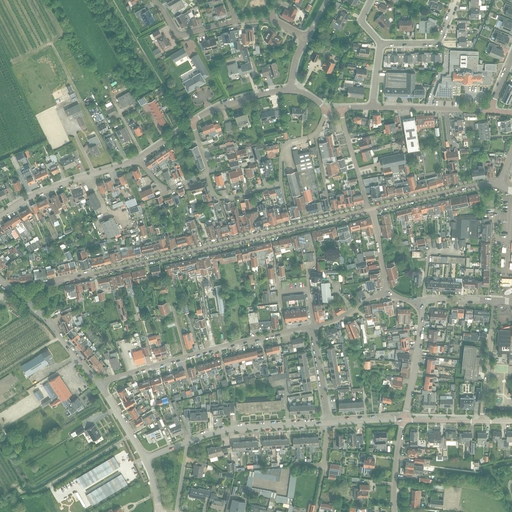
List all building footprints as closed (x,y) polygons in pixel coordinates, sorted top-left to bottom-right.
[(185,6),(183,2),(182,3),(179,0),(171,0),(172,0),(174,3),(169,6),(173,13),(185,6)] [(439,13),(442,6),(437,3),(438,0),(437,0),(430,0),(430,1),(433,2),(430,9),(439,13)] [(511,8),(511,6),(511,5),(505,3),(503,8),(507,10),(505,14),(511,16),(511,8)] [(384,12),(387,7),(381,4),(378,9),(384,12)] [(217,15),(213,16),(214,20),(227,16),(225,12),(225,10),(225,9),(223,5),(215,7),(218,15),(217,15)] [(295,14),(297,9),(291,6),(289,11),(285,9),(281,16),(282,16),(282,17),(284,18),(284,17),(292,21),(295,14)] [(333,20),(330,25),(340,30),(343,25),(344,26),(346,21),(345,21),(348,14),(350,11),(346,9),(340,6),(339,9),(342,11),(336,21),(333,20)] [(146,24),(154,20),(152,16),(151,14),(149,10),(147,11),(145,7),(135,13),(138,17),(141,15),(146,24)] [(176,17),(182,28),(188,24),(189,26),(192,25),(193,26),(197,25),(195,18),(191,19),(187,12),(183,14),(182,14),(176,17)] [(384,30),(391,24),(382,14),(375,20),(378,24),(379,24),(384,30)] [(511,23),(506,21),(507,18),(499,15),(498,17),(497,19),(502,21),(500,27),(511,32),(511,31),(511,23)] [(410,20),(399,20),(399,30),(413,30),(413,25),(415,25),(415,18),(410,18),(410,20)] [(435,24),(428,20),(428,19),(424,19),(424,21),(419,21),(419,33),(431,33),(431,27),(433,27),(435,24)] [(250,29),(245,29),(246,36),(242,36),(243,44),(248,43),(249,43),(249,40),(254,39),(253,29),(250,29)] [(492,35),(490,39),(494,41),(506,46),(506,45),(507,45),(508,42),(507,41),(509,38),(500,34),(502,31),(495,29),(492,35)] [(152,33),(150,35),(152,40),(155,38),(156,37),(159,42),(158,43),(160,45),(163,50),(172,45),(169,40),(168,41),(164,34),(161,36),(161,35),(162,34),(159,30),(152,33)] [(275,36),(276,33),(269,30),(264,39),(271,43),(272,42),(278,45),(281,39),(275,36)] [(223,34),(221,34),(224,43),(235,40),(235,48),(235,49),(236,51),(239,51),(240,51),(240,48),(239,39),(239,34),(235,35),(234,31),(222,34),(223,34)] [(207,40),(203,41),(205,51),(218,47),(215,37),(210,39),(207,40)] [(489,54),(500,59),(503,51),(495,48),(496,45),(489,42),(488,46),(491,48),(489,54)] [(171,55),(175,61),(189,54),(185,47),(171,55)] [(247,48),(242,50),(245,61),(250,60),(247,48)] [(368,56),(369,49),(359,48),(358,55),(368,56)] [(496,71),(496,64),(485,64),(485,70),(482,70),(482,64),(478,64),(478,51),(450,50),(449,74),(447,74),(447,76),(442,76),(442,81),(440,81),(440,83),(439,83),(434,97),(452,97),(453,81),(462,81),(462,82),(472,83),(472,82),(481,82),(481,84),(491,84),(491,77),(492,77),(492,71),(496,71)] [(319,55),(314,52),(311,59),(316,62),(319,55)] [(194,88),(195,88),(200,85),(199,85),(206,81),(204,78),(210,75),(198,54),(192,57),(200,71),(193,75),(189,77),(190,77),(183,81),(188,91),(194,88)] [(331,72),(335,63),(330,61),(332,56),(329,55),(326,61),(325,61),(323,65),(324,65),(322,68),(331,72)] [(239,75),(253,71),(251,62),(245,63),(246,64),(241,66),(241,68),(238,69),(236,63),(227,65),(229,74),(236,72),(238,72),(239,75)] [(271,78),(279,75),(275,62),(267,65),(267,66),(262,68),(264,75),(269,73),(271,78)] [(363,77),(366,77),(366,70),(357,69),(356,75),(355,75),(354,80),(363,81),(363,77)] [(415,73),(414,73),(415,70),(410,70),(410,73),(386,72),(385,88),(385,95),(414,96),(414,89),(415,86),(415,73)] [(363,98),(364,88),(353,87),(353,84),(343,82),(343,87),(348,88),(347,96),(363,98)] [(510,103),(511,99),(511,85),(509,84),(502,99),(505,100),(504,101),(507,103),(508,102),(510,103)] [(424,89),(421,89),(422,86),(415,86),(414,89),(414,96),(424,96),(424,89)] [(122,107),(136,99),(131,90),(117,98),(122,107)] [(141,106),(148,103),(144,96),(137,99),(141,106)] [(160,125),(166,122),(162,116),(164,115),(155,99),(148,103),(160,125)] [(116,112),(114,107),(111,101),(105,104),(107,107),(105,108),(109,116),(106,117),(109,123),(113,120),(111,115),(116,112)] [(69,108),(65,110),(70,121),(74,119),(84,114),(79,104),(69,108)] [(306,109),(292,108),(292,115),(298,116),(298,119),(306,119),(306,109)] [(267,111),(261,113),(262,120),(263,124),(270,123),(269,119),(275,117),(273,109),(267,111)] [(238,125),(250,122),(246,110),(235,114),(238,125)] [(365,121),(366,118),(354,115),(353,121),(360,123),(360,124),(364,125),(365,121)] [(381,123),(380,123),(380,115),(373,115),(373,119),(370,119),(370,120),(369,125),(369,126),(373,125),(373,123),(378,123),(378,125),(381,125),(381,123)] [(424,115),(416,115),(417,124),(420,124),(420,126),(428,126),(428,124),(434,123),(433,115),(424,116),(424,115)] [(79,126),(85,123),(82,116),(76,118),(79,126)] [(133,120),(130,122),(126,116),(124,116),(127,123),(128,123),(130,126),(129,126),(133,133),(135,132),(137,135),(143,132),(139,125),(136,127),(133,120)] [(415,125),(415,122),(414,118),(403,120),(408,151),(419,149),(417,130),(416,125),(415,125)] [(462,130),(463,130),(462,120),(454,121),(454,120),(450,120),(451,128),(455,127),(455,131),(454,131),(454,136),(459,135),(459,133),(461,133),(462,130)] [(503,131),(511,130),(511,128),(511,120),(501,121),(499,122),(501,131),(503,131)] [(227,131),(233,129),(231,121),(225,123),(227,131)] [(384,124),(386,133),(402,131),(401,128),(398,129),(398,127),(395,127),(394,122),(384,124)] [(480,139),(490,138),(488,122),(475,124),(476,129),(479,128),(480,139)] [(108,129),(106,125),(105,123),(99,126),(98,123),(95,124),(97,127),(98,127),(99,129),(101,133),(108,129)] [(207,125),(211,135),(222,131),(219,123),(214,125),(213,123),(207,125)] [(209,135),(211,135),(207,125),(202,127),(204,133),(208,132),(208,133),(209,135)] [(124,142),(130,138),(124,127),(116,131),(120,138),(122,137),(124,142)] [(190,140),(195,138),(191,128),(189,127),(186,129),(190,140)] [(110,148),(116,145),(112,136),(111,136),(110,133),(106,135),(107,138),(106,138),(110,148)] [(319,143),(323,165),(326,164),(328,174),(339,172),(336,155),(333,145),(331,135),(326,135),(327,141),(319,143)] [(96,136),(88,139),(91,146),(89,147),(93,156),(100,153),(96,145),(99,143),(96,136)] [(359,142),(360,149),(372,146),(369,136),(363,138),(364,141),(359,142)] [(228,153),(238,150),(236,142),(234,143),(234,142),(225,143),(228,153)] [(270,143),(265,144),(266,146),(268,158),(276,156),(275,152),(279,151),(278,144),(271,145),(270,143)] [(199,169),(205,167),(197,145),(187,149),(190,159),(195,157),(199,169)] [(175,152),(174,152),(170,146),(165,149),(170,155),(171,159),(171,160),(177,158),(175,152)] [(252,148),(256,159),(260,157),(257,146),(252,148)] [(169,159),(171,159),(170,155),(165,149),(161,152),(165,159),(168,157),(169,159)] [(233,162),(242,160),(241,154),(246,153),(245,149),(238,150),(228,153),(228,155),(229,161),(233,160),(233,162)] [(292,150),(298,171),(301,170),(298,154),(297,149),(292,150)] [(450,149),(446,149),(446,153),(448,161),(458,160),(458,159),(461,159),(460,151),(457,151),(457,149),(454,149),(455,151),(450,152),(450,149)] [(364,161),(372,158),(370,150),(361,152),(364,161)] [(303,153),(298,154),(301,170),(298,171),(299,177),(300,179),(301,184),(303,190),(311,188),(311,184),(314,184),(317,183),(309,151),(303,153)] [(419,156),(420,159),(422,159),(421,151),(414,152),(414,156),(419,156)] [(167,161),(165,159),(161,152),(155,156),(159,163),(161,166),(167,161)] [(503,163),(504,157),(503,157),(504,152),(496,152),(495,159),(495,162),(503,163)] [(405,163),(403,153),(401,154),(401,153),(400,153),(400,154),(398,154),(397,154),(395,155),(395,154),(395,155),(393,155),(392,155),(392,156),(391,156),(390,155),(390,156),(388,156),(386,157),(386,156),(385,156),(385,157),(383,157),(381,158),(381,157),(380,157),(381,158),(380,158),(382,168),(383,168),(385,167),(385,168),(386,168),(385,167),(387,167),(388,167),(388,166),(390,166),(390,167),(390,166),(392,166),(393,166),(393,165),(394,165),(395,166),(395,165),(397,165),(398,165),(397,164),(399,164),(399,165),(400,164),(402,163),(403,164),(403,163),(405,163)] [(72,166),(76,164),(73,156),(62,161),(65,168),(71,165),(72,166)] [(150,169),(159,163),(155,156),(145,163),(150,169)] [(483,166),(485,165),(485,156),(479,157),(480,166),(478,166),(479,169),(472,171),(473,179),(485,177),(483,166)] [(346,170),(345,166),(343,158),(338,160),(340,168),(342,167),(343,171),(346,170)] [(239,167),(239,166),(240,166),(242,166),(242,167),(248,165),(247,162),(241,163),(241,162),(242,162),(242,160),(233,162),(230,163),(231,168),(239,167)] [(270,160),(261,162),(264,173),(273,170),(270,160)] [(459,182),(457,172),(453,173),(453,169),(457,169),(456,161),(448,162),(450,174),(449,174),(451,183),(459,182)] [(56,164),(53,165),(51,162),(48,163),(50,168),(53,174),(56,172),(56,171),(59,170),(56,164)] [(253,169),(257,168),(256,163),(253,164),(249,165),(249,167),(245,168),(247,177),(254,175),(253,169)] [(40,171),(43,178),(49,175),(44,164),(44,165),(41,166),(43,169),(40,171)] [(229,173),(232,182),(240,179),(240,178),(244,177),(241,167),(236,169),(237,170),(229,173)] [(25,170),(21,172),(24,179),(26,178),(29,185),(35,182),(29,168),(25,170)] [(43,178),(40,171),(37,172),(35,169),(32,170),(37,181),(43,178)] [(139,179),(142,178),(138,169),(132,171),(138,184),(139,186),(141,185),(139,179)] [(451,183),(449,174),(445,175),(445,170),(442,171),(442,174),(445,184),(451,183)] [(287,174),(290,184),(293,195),(300,194),(303,193),(303,190),(301,184),(300,179),(299,177),(298,171),(295,172),(287,174)] [(124,174),(118,177),(121,184),(124,183),(126,189),(129,188),(124,174)] [(221,174),(215,176),(218,185),(224,183),(221,174)] [(430,188),(444,185),(441,174),(437,175),(438,178),(435,179),(435,180),(429,181),(428,178),(425,179),(428,189),(430,188)] [(421,191),(419,184),(416,185),(414,175),(406,177),(407,181),(411,193),(421,191)] [(394,183),(393,180),(393,176),(385,177),(386,182),(387,186),(386,186),(389,197),(397,196),(394,183)] [(16,190),(22,187),(19,180),(16,181),(15,178),(12,179),(11,179),(10,179),(12,183),(13,183),(16,190)] [(111,179),(105,182),(108,189),(111,188),(112,191),(111,191),(113,196),(117,195),(120,193),(118,190),(117,185),(114,186),(111,179)] [(421,191),(428,189),(425,179),(418,181),(419,184),(421,191)] [(204,193),(209,192),(209,191),(210,191),(207,181),(201,182),(190,185),(192,193),(203,190),(204,193)] [(404,195),(411,193),(407,181),(401,182),(402,187),(404,195)] [(103,182),(97,185),(102,197),(105,195),(103,192),(107,190),(103,182)] [(404,195),(402,187),(400,187),(401,188),(397,189),(397,187),(397,186),(397,182),(394,183),(397,196),(404,195)] [(389,197),(386,186),(386,184),(382,185),(383,190),(380,191),(381,199),(389,197)] [(151,187),(142,191),(140,187),(142,186),(141,185),(139,186),(139,187),(138,187),(140,192),(144,200),(155,196),(151,187)] [(371,187),(374,201),(381,199),(379,185),(371,187)] [(305,199),(312,198),(309,188),(303,190),(303,193),(305,199)] [(327,197),(325,188),(322,189),(323,193),(320,193),(323,211),(330,209),(329,203),(328,203),(327,197)] [(351,189),(344,191),(347,206),(353,205),(351,195),(352,195),(352,194),(351,190),(351,189)] [(76,201),(85,198),(83,191),(77,193),(77,191),(73,192),(76,201)] [(64,202),(67,200),(64,192),(58,194),(61,202),(64,209),(66,208),(64,202)] [(95,192),(88,195),(94,209),(97,207),(101,206),(95,192)] [(307,205),(305,199),(303,193),(300,194),(300,196),(295,197),(298,209),(307,207),(306,205),(307,205)] [(300,216),(298,209),(295,197),(300,196),(300,194),(293,195),(292,195),(295,206),(288,208),(289,209),(288,209),(289,210),(290,215),(290,216),(291,216),(291,218),(300,216)] [(346,206),(344,198),(344,194),(336,195),(338,207),(346,206)] [(354,204),(364,202),(362,194),(352,197),(354,204)] [(469,201),(467,201),(468,207),(470,206),(470,205),(475,204),(476,207),(476,208),(480,207),(480,206),(479,203),(480,203),(478,194),(468,196),(469,201)] [(53,201),(50,203),(55,214),(59,212),(58,210),(59,209),(58,208),(61,206),(56,195),(51,198),(53,201)] [(331,208),(338,207),(336,195),(337,198),(333,199),(333,196),(329,197),(331,208)] [(466,195),(450,199),(452,209),(468,205),(466,195)] [(135,197),(125,201),(128,208),(137,204),(135,197)] [(48,207),(50,206),(46,198),(42,200),(46,209),(47,212),(47,213),(50,212),(48,207)] [(320,202),(316,203),(308,204),(308,202),(309,202),(309,201),(313,200),(312,198),(305,199),(307,205),(306,205),(307,207),(309,214),(318,212),(318,211),(322,210),(320,202)] [(452,209),(450,199),(444,200),(446,209),(448,209),(450,219),(453,218),(453,216),(452,211),(452,209)] [(45,214),(47,213),(47,212),(46,209),(42,200),(37,203),(40,210),(42,209),(45,214)] [(259,220),(254,221),(255,227),(261,226),(264,226),(263,225),(270,224),(267,212),(265,201),(262,202),(263,206),(258,207),(259,211),(263,210),(264,216),(259,218),(259,220)] [(440,212),(440,211),(440,207),(438,202),(432,203),(433,209),(435,216),(437,216),(437,213),(440,212)] [(39,218),(42,217),(35,203),(30,206),(34,213),(36,212),(39,218)] [(434,216),(435,216),(433,209),(432,203),(426,204),(428,212),(428,213),(431,212),(432,219),(435,219),(434,216)] [(237,206),(231,207),(234,218),(237,232),(242,230),(240,220),(240,219),(239,216),(239,215),(240,215),(239,214),(238,214),(237,206)] [(422,216),(420,206),(410,208),(412,215),(413,219),(413,221),(417,220),(423,218),(422,216)] [(24,210),(28,217),(33,214),(28,207),(24,210)] [(281,214),(283,220),(289,219),(286,207),(283,208),(284,211),(281,212),(279,207),(279,208),(281,214)] [(277,222),(283,220),(281,214),(279,208),(273,209),(274,210),(277,222)] [(410,208),(403,210),(404,217),(405,220),(409,220),(413,219),(412,215),(410,208)] [(202,209),(194,212),(196,218),(199,217),(198,215),(203,214),(202,209)] [(31,220),(29,218),(28,217),(24,210),(20,213),(24,220),(26,223),(28,227),(32,225),(30,221),(31,220)] [(270,224),(277,222),(274,210),(267,212),(270,224)] [(403,210),(396,212),(398,220),(400,219),(402,229),(406,229),(405,223),(405,220),(404,217),(403,210)] [(259,218),(257,211),(245,214),(246,218),(248,229),(255,227),(254,221),(259,220),(259,218)] [(18,214),(14,217),(25,234),(28,232),(26,229),(22,222),(20,223),(19,222),(22,220),(18,214)] [(242,230),(248,229),(246,218),(245,214),(240,215),(239,215),(239,216),(240,219),(242,230)] [(384,237),(392,236),(390,223),(391,223),(388,214),(380,215),(382,224),(381,224),(384,237)] [(476,216),(456,217),(456,216),(453,216),(453,218),(453,220),(454,221),(456,221),(456,222),(456,228),(456,229),(452,228),(452,237),(454,237),(457,237),(460,237),(490,239),(490,235),(491,224),(487,224),(488,219),(482,219),(482,220),(476,219),(476,216)] [(25,234),(14,217),(10,219),(14,225),(16,224),(17,226),(16,227),(20,233),(22,236),(25,234)] [(113,217),(100,223),(108,238),(120,233),(113,217)] [(231,233),(237,232),(234,218),(231,219),(232,221),(228,222),(229,227),(231,233)] [(367,235),(374,233),(371,224),(372,224),(370,218),(359,220),(362,230),(365,229),(367,235)] [(18,238),(17,236),(18,236),(14,229),(12,230),(10,228),(13,226),(9,220),(5,223),(11,232),(14,237),(15,238),(16,239),(18,238)] [(190,230),(194,242),(200,240),(197,231),(196,227),(195,227),(193,220),(187,221),(190,230)] [(223,235),(220,226),(216,227),(215,222),(214,222),(214,221),(212,222),(216,237),(223,235)] [(220,226),(223,235),(230,234),(227,225),(222,226),(222,225),(223,225),(222,221),(219,222),(220,226)] [(349,225),(351,231),(360,229),(358,221),(349,223),(349,225)] [(209,238),(216,237),(212,222),(213,225),(206,227),(209,238)] [(11,239),(14,237),(11,232),(5,223),(1,225),(5,231),(7,230),(8,231),(7,232),(11,239)] [(350,231),(351,231),(349,225),(337,228),(340,238),(341,242),(347,240),(347,241),(353,239),(350,231)] [(334,227),(321,230),(323,240),(324,240),(323,238),(337,235),(334,227)] [(187,244),(194,242),(190,230),(187,231),(188,235),(185,236),(187,244)] [(321,230),(311,232),(313,240),(318,239),(319,245),(322,245),(321,240),(323,240),(321,230)] [(168,249),(176,247),(174,237),(172,238),(170,231),(165,232),(167,243),(168,249)] [(301,248),(301,247),(302,251),(302,254),(302,255),(304,261),(314,259),(312,252),(314,252),(310,232),(304,233),(298,235),(301,248)] [(298,248),(301,248),(298,235),(291,237),(294,249),(298,248)] [(178,246),(187,244),(185,236),(176,238),(178,246)] [(166,244),(165,242),(164,237),(158,239),(159,243),(161,250),(168,249),(167,243),(166,244)] [(279,240),(279,241),(281,249),(285,248),(285,250),(293,248),(290,237),(279,240)] [(425,238),(416,240),(417,247),(426,245),(425,238)] [(489,268),(490,239),(481,239),(480,267),(489,268)] [(282,253),(281,249),(279,241),(272,242),(275,255),(282,253)] [(154,252),(161,250),(159,243),(153,245),(153,244),(154,252)] [(273,256),(272,251),(272,248),(271,243),(263,244),(264,250),(264,253),(268,252),(269,255),(269,256),(271,256),(273,256)] [(127,250),(124,251),(123,247),(120,247),(119,244),(123,259),(129,258),(127,250)] [(143,255),(154,252),(153,244),(141,246),(143,255)] [(265,254),(264,253),(264,250),(263,244),(255,246),(257,255),(258,263),(258,264),(264,264),(264,259),(265,259),(265,254)] [(129,258),(136,257),(133,245),(127,246),(127,250),(129,258)] [(134,245),(133,246),(133,245),(136,257),(142,255),(140,247),(135,248),(134,245)] [(17,251),(20,255),(23,254),(19,246),(15,248),(17,251)] [(251,264),(258,263),(257,255),(255,246),(248,248),(250,256),(250,257),(251,260),(251,262),(251,264)] [(87,258),(84,247),(76,249),(79,260),(82,269),(89,267),(87,258)] [(250,257),(250,256),(248,248),(241,249),(243,258),(250,257)] [(237,259),(243,258),(241,249),(235,250),(237,259)] [(237,259),(235,250),(218,254),(219,259),(224,259),(228,258),(229,262),(237,261),(237,259)] [(217,260),(219,259),(218,254),(210,256),(214,272),(216,272),(217,278),(220,277),(217,260)] [(90,257),(89,258),(88,255),(86,255),(87,258),(89,267),(105,264),(103,257),(103,256),(90,259),(90,257)] [(212,268),(209,258),(209,256),(198,258),(202,275),(207,274),(206,269),(212,268)] [(193,259),(196,273),(201,272),(200,268),(198,258),(193,259)] [(196,273),(193,259),(186,261),(188,270),(189,274),(196,271),(196,273)] [(59,275),(77,270),(74,261),(59,265),(60,269),(57,270),(59,275)] [(181,271),(188,270),(186,261),(179,262),(181,271)] [(172,272),(181,271),(179,262),(170,264),(171,264),(172,272)] [(174,278),(172,272),(171,264),(164,266),(165,271),(166,274),(169,274),(170,279),(174,278)] [(388,280),(390,287),(395,285),(393,279),(398,277),(395,265),(386,268),(389,280),(388,280)] [(39,269),(33,270),(34,270),(34,273),(35,280),(47,278),(45,269),(41,269),(41,266),(38,267),(39,269)] [(160,266),(151,268),(153,278),(154,278),(154,277),(161,275),(160,266)] [(368,271),(368,270),(367,266),(365,266),(359,268),(358,268),(359,273),(360,273),(360,275),(368,274),(368,271)] [(48,278),(56,276),(54,268),(46,270),(48,278)] [(145,269),(137,271),(132,272),(134,284),(139,282),(139,279),(147,278),(145,269)] [(9,281),(21,282),(20,274),(12,273),(12,271),(7,270),(6,277),(9,277),(9,281)] [(311,271),(311,278),(311,280),(321,281),(322,272),(311,271)] [(131,286),(134,286),(130,272),(122,274),(124,282),(125,281),(126,289),(131,288),(131,286)] [(413,272),(412,279),(414,279),(414,284),(421,285),(422,273),(415,272),(413,272)] [(122,274),(115,276),(117,285),(118,285),(124,283),(122,274)] [(118,287),(117,285),(115,276),(109,277),(113,294),(116,294),(115,288),(118,287)] [(107,287),(110,287),(109,277),(98,279),(100,289),(105,288),(105,289),(107,288),(107,287)] [(369,280),(366,281),(368,290),(377,288),(376,287),(382,286),(380,278),(375,279),(369,280)] [(89,290),(96,289),(94,280),(82,282),(83,289),(89,288),(89,290)] [(160,293),(168,292),(166,283),(154,286),(156,298),(161,297),(160,293)] [(323,302),(331,301),(329,283),(322,284),(323,302)] [(77,296),(76,291),(74,284),(65,286),(66,292),(70,292),(71,297),(77,296)] [(221,291),(220,285),(215,285),(220,313),(224,312),(221,291)] [(361,289),(356,293),(360,298),(365,295),(361,289)] [(122,319),(127,318),(121,298),(116,300),(122,319)] [(395,302),(392,303),(391,301),(383,302),(384,310),(385,310),(385,311),(388,311),(389,316),(394,315),(393,309),(395,309),(395,302)] [(167,302),(158,304),(160,314),(169,313),(167,302)] [(13,303),(8,310),(19,318),(24,311),(13,303)] [(337,315),(345,310),(342,304),(334,309),(337,315)] [(372,316),(370,305),(364,306),(365,314),(366,314),(366,317),(367,323),(372,322),(372,321),(371,316),(372,316)] [(67,307),(61,310),(62,312),(62,314),(72,310),(71,309),(70,306),(67,307)] [(457,317),(457,309),(452,308),(451,315),(450,314),(449,324),(453,324),(454,317),(457,317)] [(472,319),(473,310),(465,309),(465,318),(465,319),(465,320),(467,320),(467,322),(472,322),(472,319)] [(474,310),(473,316),(473,319),(476,320),(476,319),(477,319),(481,320),(481,311),(474,310)] [(481,311),(481,320),(488,320),(489,312),(481,311)] [(278,315),(279,315),(279,312),(271,313),(271,316),(271,321),(258,322),(257,317),(255,317),(254,312),(248,313),(249,318),(251,333),(260,331),(259,328),(269,328),(270,329),(275,329),(274,327),(279,327),(278,315)] [(71,323),(73,322),(69,313),(61,316),(63,320),(64,319),(65,321),(61,322),(65,330),(73,327),(71,323)] [(376,316),(373,317),(373,316),(372,316),(371,316),(372,321),(374,321),(375,326),(375,330),(380,329),(379,325),(378,325),(377,321),(376,316)] [(354,320),(350,322),(344,324),(350,338),(359,335),(354,320)] [(511,324),(511,325),(506,326),(500,328),(500,329),(500,330),(498,330),(497,345),(498,345),(498,346),(498,352),(507,353),(509,353),(510,351),(510,350),(511,350),(511,324)] [(70,339),(75,336),(74,335),(75,335),(77,334),(72,328),(66,333),(70,339)] [(341,336),(340,330),(337,331),(336,328),(326,331),(328,338),(332,336),(333,339),(336,338),(335,335),(338,335),(340,342),(343,341),(342,336),(341,336)] [(191,332),(183,334),(187,348),(192,347),(191,344),(194,343),(191,332)] [(83,336),(81,338),(78,334),(71,340),(76,346),(85,339),(83,336)] [(157,339),(156,335),(148,337),(150,342),(155,341),(157,348),(153,349),(155,357),(161,355),(158,340),(157,340),(157,339)] [(292,343),(289,344),(290,352),(294,351),(293,347),(304,346),(303,337),(298,338),(292,340),(292,343)] [(409,348),(409,343),(408,337),(400,338),(393,339),(393,342),(401,341),(401,344),(402,348),(409,348)] [(88,343),(85,339),(76,346),(82,353),(86,349),(84,346),(88,343)] [(165,345),(162,346),(160,340),(158,340),(161,355),(167,353),(167,351),(170,350),(169,343),(165,344),(165,345)] [(457,360),(456,373),(477,375),(478,370),(477,370),(478,370),(478,368),(481,368),(482,354),(477,354),(478,345),(478,344),(478,343),(463,341),(461,360),(457,360)] [(86,349),(82,353),(85,357),(92,352),(89,347),(86,349)] [(274,355),(273,352),(272,347),(265,348),(268,357),(274,355)] [(263,349),(256,350),(258,361),(265,359),(264,355),(263,349)] [(408,361),(409,354),(403,353),(403,349),(396,350),(395,355),(399,355),(398,360),(408,361)] [(48,350),(42,354),(21,366),(27,376),(48,363),(46,360),(52,356),(48,350)] [(259,364),(258,361),(256,350),(250,352),(251,358),(254,357),(255,361),(254,362),(256,367),(260,366),(259,364)] [(500,366),(499,388),(510,389),(509,393),(511,393),(511,350),(510,351),(509,353),(507,353),(506,366),(500,366)] [(120,367),(118,359),(119,359),(117,352),(110,354),(111,358),(109,359),(111,363),(112,363),(112,365),(113,369),(120,367)] [(143,352),(130,356),(133,365),(146,362),(143,352)] [(252,360),(251,358),(250,352),(243,353),(245,362),(252,360)] [(243,353),(236,355),(238,361),(242,360),(242,363),(245,362),(243,353)] [(93,367),(99,362),(94,355),(88,360),(93,367)] [(229,366),(232,365),(230,356),(224,358),(225,364),(228,363),(229,366)] [(220,359),(215,361),(217,368),(217,369),(223,368),(221,363),(220,359)] [(217,369),(217,368),(215,361),(209,362),(211,370),(215,369),(218,379),(220,379),(217,369)] [(106,366),(105,367),(103,368),(102,366),(102,365),(99,362),(93,367),(98,372),(103,368),(105,370),(108,368),(106,366)] [(213,375),(211,370),(209,362),(203,364),(205,372),(206,372),(209,371),(210,376),(213,375)] [(206,373),(206,372),(205,372),(203,364),(198,366),(200,373),(203,372),(203,374),(204,376),(203,376),(205,380),(208,379),(206,373)] [(197,374),(196,374),(194,367),(188,369),(191,381),(199,378),(197,374)] [(179,371),(183,383),(188,381),(184,370),(179,371)] [(183,383),(179,371),(174,373),(178,387),(183,385),(183,383)] [(49,381),(62,401),(68,397),(72,394),(59,375),(49,381)] [(168,387),(171,387),(167,375),(162,376),(164,383),(165,385),(167,385),(168,387)] [(401,388),(403,378),(397,377),(394,376),(393,380),(391,387),(401,388)] [(162,391),(160,385),(163,384),(161,377),(156,378),(159,392),(161,396),(164,395),(162,391)] [(157,393),(159,392),(156,378),(150,380),(153,387),(154,390),(156,389),(157,393)] [(229,385),(226,379),(221,380),(223,387),(229,385)] [(149,392),(148,388),(151,387),(149,380),(144,382),(149,400),(152,399),(150,392),(149,392)] [(149,400),(144,382),(139,383),(141,390),(141,392),(143,391),(145,398),(148,397),(149,400)] [(121,397),(129,392),(128,390),(130,389),(129,386),(125,388),(118,392),(121,397)] [(475,401),(480,402),(481,389),(477,388),(476,396),(473,396),(473,398),(470,398),(467,395),(464,398),(460,398),(460,408),(473,408),(474,401),(475,401)] [(280,407),(284,407),(284,399),(283,396),(285,396),(285,390),(278,390),(278,394),(277,395),(277,399),(236,402),(237,409),(238,409),(238,412),(281,410),(280,407)] [(435,393),(431,393),(432,391),(423,390),(422,390),(422,394),(424,395),(424,401),(423,401),(423,406),(431,406),(431,407),(435,407),(435,401),(435,393)] [(121,397),(123,401),(134,395),(132,393),(128,395),(127,393),(129,392),(121,397)] [(382,401),(390,403),(391,397),(387,396),(387,395),(380,394),(379,396),(380,396),(379,402),(382,403),(382,401)] [(453,399),(446,399),(446,396),(440,396),(440,407),(452,407),(453,399)] [(68,397),(62,401),(66,406),(67,405),(69,408),(68,409),(71,414),(77,409),(76,408),(82,403),(77,397),(72,402),(68,397)] [(134,398),(124,403),(127,408),(134,404),(134,405),(138,402),(142,400),(140,397),(137,399),(135,400),(134,398)] [(225,406),(224,406),(224,415),(230,414),(230,412),(234,412),(234,409),(233,402),(225,403),(225,406)] [(207,411),(201,411),(202,420),(207,420),(207,412),(210,411),(209,404),(207,405),(207,411)] [(212,404),(209,404),(210,411),(213,411),(213,416),(218,415),(218,404),(212,404)] [(131,414),(141,409),(140,406),(137,407),(138,408),(136,409),(134,407),(128,410),(131,414)] [(140,413),(143,411),(145,410),(144,407),(143,407),(141,409),(131,414),(133,419),(139,415),(138,413),(140,412),(140,413)] [(190,409),(187,409),(187,417),(190,417),(191,421),(196,420),(196,409),(190,410),(190,409)] [(146,425),(153,421),(156,419),(153,413),(149,415),(145,418),(143,420),(141,417),(134,420),(137,426),(144,422),(146,425)] [(183,431),(180,423),(177,416),(172,418),(174,422),(167,425),(168,428),(170,428),(173,435),(183,431)] [(162,426),(165,425),(162,419),(159,420),(156,421),(159,428),(162,426)] [(93,441),(94,440),(95,441),(98,439),(97,438),(101,436),(94,425),(86,429),(86,430),(85,430),(83,426),(75,431),(78,435),(84,431),(87,436),(89,434),(93,441)] [(149,443),(163,437),(160,429),(146,435),(149,443)] [(503,447),(503,440),(501,440),(501,432),(493,431),(492,440),(497,440),(497,447),(503,447)] [(508,449),(508,447),(509,442),(511,441),(511,431),(507,432),(506,440),(503,440),(503,447),(504,447),(504,449),(508,449)] [(384,448),(384,444),(385,444),(385,439),(386,439),(386,432),(375,433),(376,441),(375,441),(375,445),(377,445),(377,449),(384,448)] [(446,448),(446,445),(446,441),(456,441),(456,433),(445,432),(445,438),(443,438),(442,448),(446,448)] [(469,440),(471,440),(471,433),(463,433),(463,434),(459,434),(459,442),(469,442),(469,440)] [(486,441),(486,433),(478,433),(477,444),(482,444),(486,444),(486,447),(489,447),(489,441),(486,441)] [(336,441),(333,441),(333,449),(339,448),(339,445),(343,445),(343,443),(343,438),(342,434),(335,435),(336,441)] [(349,445),(356,444),(356,448),(359,448),(359,440),(359,436),(356,437),(355,434),(349,434),(349,445)] [(442,448),(443,438),(440,438),(440,434),(430,434),(429,442),(434,442),(434,445),(439,445),(439,448),(442,448)] [(315,448),(315,445),(318,444),(319,446),(322,446),(322,439),(318,440),(318,437),(312,437),(312,445),(313,452),(315,452),(315,451),(315,448)] [(225,456),(228,455),(227,448),(222,449),(221,446),(212,448),(212,447),(207,449),(210,458),(224,454),(225,456)] [(421,453),(422,449),(417,448),(417,450),(408,448),(407,455),(416,457),(417,452),(421,453)] [(371,457),(366,456),(366,454),(361,453),(360,458),(362,458),(362,461),(362,462),(364,462),(363,466),(360,466),(360,471),(371,472),(372,469),(372,467),(373,467),(374,466),(375,464),(374,463),(374,459),(371,458),(371,457)] [(114,456),(76,478),(82,489),(120,466),(114,456)] [(193,475),(202,477),(204,466),(205,466),(206,463),(199,462),(199,465),(194,464),(193,471),(194,471),(193,475)] [(414,465),(414,463),(406,462),(405,468),(423,471),(424,466),(414,465)] [(329,473),(336,474),(338,475),(339,471),(339,465),(330,464),(329,473)] [(121,473),(86,495),(92,505),(128,484),(121,473)] [(368,497),(368,485),(360,484),(359,490),(358,490),(358,488),(354,488),(354,499),(357,499),(357,497),(368,497)] [(191,488),(188,488),(188,492),(190,492),(189,496),(205,500),(205,496),(209,497),(210,491),(206,490),(206,491),(191,488)] [(412,489),(411,506),(419,507),(421,490),(412,489)] [(224,500),(217,499),(218,497),(218,496),(217,495),(216,494),(215,494),(211,493),(209,501),(212,501),(211,507),(222,509),(224,500)] [(243,511),(246,503),(233,500),(229,511),(243,511)] [(333,505),(321,502),(320,508),(331,511),(333,505)]
